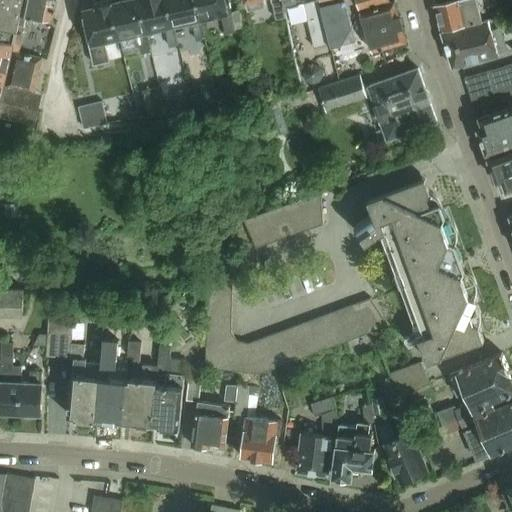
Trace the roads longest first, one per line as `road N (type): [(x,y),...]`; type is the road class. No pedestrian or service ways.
road 1 (residential): [(0,453),(153,467),(381,511)]
road 2 (residential): [(511,266),(420,0)]
road 3 (residential): [(401,511),(511,466)]
